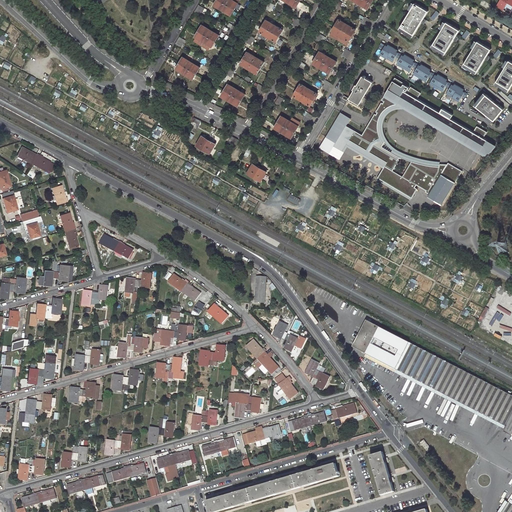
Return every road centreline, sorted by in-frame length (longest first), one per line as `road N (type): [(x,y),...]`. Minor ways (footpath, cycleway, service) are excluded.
road 1 (tertiary): [(72,161),(270,269),(359,389)]
road 2 (residential): [(8,491),(320,402)]
road 3 (residential): [(0,398),(253,326)]
road 4 (residential): [(196,488),(389,431)]
road 5 (residential): [(297,159),(390,0)]
road 6 (unclassified): [(451,229),(421,226),(297,159)]
road 7 (residential): [(254,119),(325,0)]
road 8 (unclassified): [(2,0),(97,84)]
road 9 (residential): [(198,107),(261,0)]
